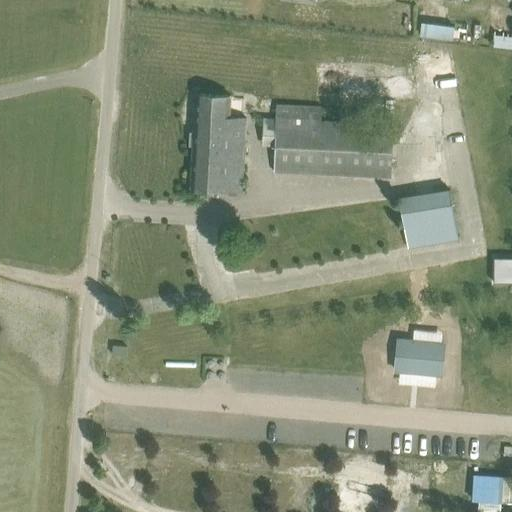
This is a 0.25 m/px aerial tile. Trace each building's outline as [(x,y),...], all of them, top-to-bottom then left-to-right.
[(423,22),(421,35),(453,39),(455,26),(423,22)] [(325,66),(322,106),(356,108),(354,68),(325,66)] [(197,93),(192,189),(243,192),(247,117),(230,117),(231,95),(217,94),(197,93)] [(321,121),(322,106),(277,104),(277,119),(264,118),(263,144),(276,145),(275,171),(391,176),(393,124),(321,121)] [(401,196),(399,196),(407,245),(458,238),(449,187),(401,195),(401,196)] [(511,257),(495,257),(494,282),(511,282),(511,257)] [(447,342),(398,336),(395,371),(444,376),(447,342)] [(114,345),(113,354),(127,355),(127,346),(114,345)]
